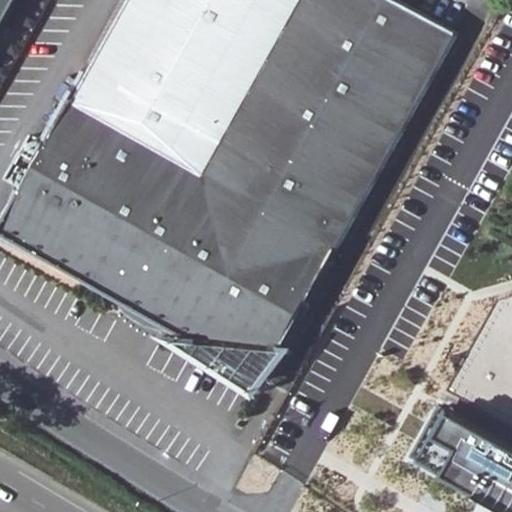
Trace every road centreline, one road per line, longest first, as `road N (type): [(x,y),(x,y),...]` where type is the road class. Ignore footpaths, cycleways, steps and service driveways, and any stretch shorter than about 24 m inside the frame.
road 1 (unknown): [(236,454),(464,36),(465,24),(449,13)]
road 2 (residential): [(0,375),(225,511)]
